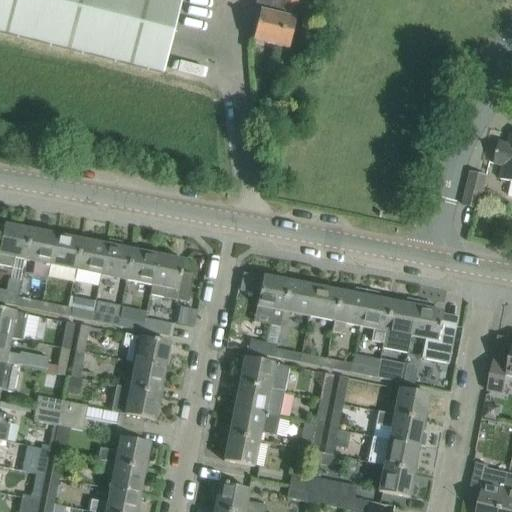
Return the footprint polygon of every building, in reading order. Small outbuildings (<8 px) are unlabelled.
[(0,0),(0,33),(162,75),(181,0),(0,0)] [(256,0),(254,11),(259,12),(252,41),(288,50),(295,20),(292,20),(296,0),(256,0)] [(456,115),(459,104),(449,101),(446,112),(456,115)] [(511,135),(509,145),(499,142),(494,164),(504,167),(500,180),(511,183),(509,197),(511,197),(511,135)] [(479,209),(487,177),(471,173),(463,205),(479,209)] [(24,261),(30,231),(4,226),(0,244),(0,266),(12,269),(14,259),(24,261)] [(50,266),(55,236),(30,231),(24,261),(50,266)] [(76,271),(82,241),(55,236),(50,266),(76,271)] [(126,281),(132,251),(121,249),(122,243),(108,240),(107,246),(101,276),(126,281)] [(101,276),(107,246),(82,241),(76,271),(101,276)] [(152,286),(158,257),(132,251),(126,281),(151,285),(152,286)] [(181,273),(183,262),(158,257),(152,286),(151,285),(149,296),(188,304),(193,276),(181,273)] [(283,313),(289,283),(262,277),(256,308),(283,313)] [(0,305),(15,308),(17,299),(20,283),(9,281),(6,293),(0,291),(0,305)] [(308,318),(314,288),(289,283),(283,313),(308,318)] [(334,323),(340,293),(314,288),(308,318),(334,323)] [(360,328),(367,292),(365,291),(365,292),(355,290),(351,292),(351,295),(340,293),(334,323),(332,334),(344,336),(346,325),(360,328)] [(385,333),(391,303),(379,301),(380,298),(377,294),(367,292),(368,292),(367,292),(360,328),(373,331),(371,343),(383,345),(385,333)] [(40,313),(42,304),(17,299),(15,308),(40,313)] [(411,338),(418,302),(416,301),(416,302),(406,300),(402,302),(402,305),(391,303),(385,333),(383,345),(408,350),(411,338)] [(448,365),(456,328),(440,325),(442,313),(430,311),(431,308),(428,304),(419,302),(418,302),(411,338),(425,341),(421,360),(448,365)] [(66,319),(68,309),(42,304),(40,313),(66,319)] [(91,324),(93,314),(68,309),(66,319),(91,324)] [(27,316),(15,313),(0,310),(0,337),(10,339),(22,341),(27,316)] [(117,329),(119,320),(93,314),(91,324),(117,329)] [(142,334),(144,325),(119,320),(117,329),(142,334)] [(168,339),(170,326),(145,321),(144,325),(142,334),(168,339)] [(74,325),(66,324),(61,349),(69,351),(74,325)] [(89,328),(80,326),(75,352),(84,354),(89,328)] [(165,370),(170,344),(125,335),(123,348),(129,349),(126,362),(133,363),(165,370)] [(19,357),(7,354),(10,339),(0,337),(0,364),(18,368),(19,367),(21,368),(21,369),(45,374),(48,360),(20,354),(19,357)] [(274,358),(276,350),(276,346),(250,340),(248,352),(274,358)] [(64,378),(69,351),(61,349),(55,376),(64,378)] [(511,377),(511,349),(509,363),(493,360),(487,391),(503,395),(507,377),(511,377)] [(299,363),(301,355),(276,350),(274,358),(299,363)] [(79,381),(84,354),(75,352),(70,379),(79,381)] [(325,368),(326,361),(301,355),(299,363),(325,368)] [(289,368),(274,365),(244,359),(239,384),(283,393),(289,368)] [(350,374),(352,366),(326,361),(325,368),(350,374)] [(159,396),(165,370),(133,363),(128,389),(128,390),(159,396)] [(0,391),(13,394),(18,368),(0,364),(0,391)] [(376,379),(377,371),(352,366),(350,374),(376,379)] [(401,385),(403,377),(377,371),(376,379),(401,385)] [(328,403),(333,376),(324,375),(319,401),(328,403)] [(66,378),(64,391),(76,394),(79,381),(70,379),(66,378)] [(342,406),(348,380),(340,378),(334,404),(342,406)] [(278,419),(283,393),(239,384),(233,410),(278,419)] [(154,422),(159,396),(128,390),(128,389),(117,387),(111,413),(117,415),(115,425),(142,431),(144,420),(154,422)] [(423,422),(428,396),(399,390),(394,416),(423,422)] [(59,414),(61,403),(37,398),(35,409),(59,414)] [(323,428),(328,403),(319,401),(314,426),(323,428)] [(87,408),(61,403),(59,414),(85,419),(87,408)] [(487,403),(484,416),(499,419),(501,406),(487,403)] [(337,431),(342,406),(334,404),(329,430),(337,431)] [(56,428),(59,414),(35,409),(32,423),(56,428)] [(275,437),(278,419),(233,410),(228,435),(259,441),(261,434),(275,437)] [(421,433),(423,422),(394,416),(378,413),(376,425),(391,428),(388,442),(418,448),(418,447),(425,449),(425,447),(424,447),(427,436),(424,434),(421,433)] [(11,417),(0,414),(0,441),(6,443),(11,417)] [(82,433),(85,419),(59,414),(56,428),(82,433)] [(144,470),(150,445),(139,442),(142,431),(115,425),(112,437),(118,439),(115,452),(98,449),(95,460),(144,470)] [(318,453),(323,428),(314,426),(309,451),(318,453)] [(332,457),(337,431),(329,430),(324,455),(332,457)] [(254,468),(259,441),(228,435),(223,462),(254,468)] [(413,474),(418,448),(388,442),(372,439),(367,464),(383,468),(413,474)] [(41,450),(36,475),(44,477),(49,452),(41,450)] [(55,453),(50,478),(59,480),(64,455),(55,453)] [(315,453),(310,478),(316,479),(319,465),(321,454),(315,453)] [(321,454),(319,465),(325,466),(331,462),(332,457),(324,455),(321,454)] [(139,496),(144,470),(95,460),(93,472),(110,476),(108,489),(139,496)] [(500,511),(506,488),(484,483),(488,466),(476,463),(469,494),(480,497),(477,511),(500,511)] [(408,499),(413,474),(383,468),(378,493),(408,499)] [(39,502),(44,477),(36,475),(31,501),(39,502)] [(313,492),(316,479),(310,478),(291,475),(289,486),(313,492)] [(511,511),(511,475),(509,475),(506,488),(500,511),(511,511)] [(54,505),(59,480),(50,478),(45,504),(54,505)] [(338,497),(340,485),(316,479),(313,492),(338,497)] [(264,511),(266,506),(246,502),(249,491),(227,487),(227,485),(224,484),(223,486),(219,485),(218,486),(215,485),(212,486),(209,498),(212,500),(215,500),(214,510),(222,511),(264,511)] [(311,504),(313,492),(289,486),(286,499),(311,504)] [(136,511),(139,496),(108,489),(104,505),(91,502),(89,511),(136,511)] [(335,509),(338,497),(313,492),(311,504),(335,509)] [(37,511),(39,502),(31,501),(21,499),(18,511),(37,511)]
